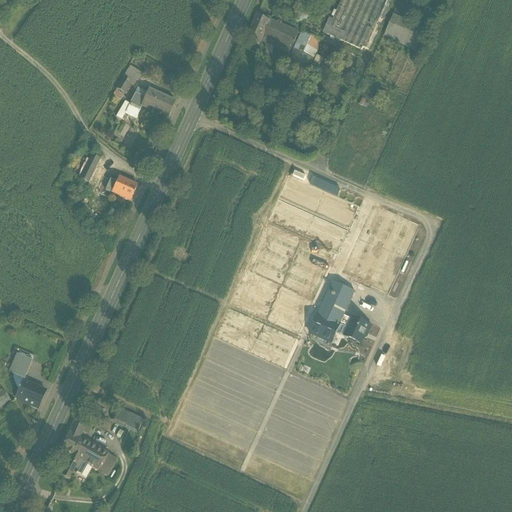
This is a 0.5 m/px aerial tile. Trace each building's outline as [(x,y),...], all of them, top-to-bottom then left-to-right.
[(326,35),(326,36),(361,51),(362,49),(383,0),(342,0),(332,22),(326,35)] [(385,0),(383,0),(362,49),(369,52),(391,3),(385,0)] [(396,14),(388,32),(419,47),(428,29),(396,14)] [(269,22),(257,17),(255,22),(267,27),(269,22)] [(330,21),(324,34),(326,35),(332,22),(330,21)] [(267,27),(255,22),(246,40),(258,46),(263,36),(267,27)] [(282,28),(269,22),(267,27),(263,36),(276,42),(282,28)] [(282,28),(276,42),(273,48),(288,54),(297,34),(282,28)] [(300,37),(287,66),(298,71),(315,34),(302,29),(299,36),(300,37)] [(316,35),(299,72),(305,74),(322,38),(316,35)] [(131,66),(126,73),(137,80),(141,72),(131,66)] [(137,80),(126,73),(122,79),(130,84),(133,86),(137,80)] [(130,84),(122,79),(116,90),(123,95),(130,84)] [(123,95),(116,90),(112,97),(119,101),(123,95)] [(175,103),(148,91),(143,99),(134,95),(128,105),(129,106),(128,107),(130,108),(130,107),(139,112),(141,108),(167,119),(175,103)] [(124,103),(119,111),(124,114),(128,107),(129,106),(128,105),(124,103)] [(128,107),(124,114),(135,120),(139,112),(130,107),(130,108),(128,107)] [(120,121),(124,114),(119,111),(115,118),(120,121)] [(96,171),(86,166),(79,180),(90,185),(96,171)] [(308,185),(337,198),(342,188),(313,175),(308,185)] [(350,229),(360,209),(337,198),(308,185),(289,176),(279,198),(350,229)] [(137,187),(118,178),(116,183),(111,194),(129,203),(137,187)] [(116,183),(109,181),(105,191),(111,194),(116,183)] [(349,232),(278,200),(268,221),(339,253),(349,232)] [(358,284),(390,213),(369,203),(366,211),(337,274),(358,284)] [(366,211),(360,209),(350,229),(349,232),(339,253),(338,256),(317,303),(303,332),(309,335),(318,316),(333,283),(337,274),(366,211)] [(392,214),(360,285),(388,297),(420,227),(392,214)] [(338,256),(267,224),(246,270),(317,303),(338,256)] [(317,303),(246,270),(230,306),(301,338),(303,332),(317,303)] [(337,274),(333,283),(355,293),(358,284),(337,274)] [(333,283),(318,316),(340,326),(344,317),(355,293),(333,283)] [(305,345),(228,311),(214,342),(290,376),(305,345)] [(340,326),(318,316),(309,335),(331,345),(340,326)] [(371,328),(353,320),(353,321),(344,317),(340,326),(349,330),(345,338),(361,345),(366,333),(368,334),(371,328)] [(32,362),(17,355),(9,374),(13,376),(24,380),(32,362)] [(45,392),(34,388),(23,383),(24,380),(13,376),(12,378),(16,389),(19,390),(15,399),(15,400),(26,405),(38,410),(45,392)] [(400,382),(382,379),(380,389),(398,393),(400,382)] [(0,390),(0,408),(10,401),(2,390),(0,390)] [(130,415),(119,410),(113,422),(125,427),(130,415)] [(86,424),(75,419),(71,428),(83,433),(86,424)] [(83,433),(71,428),(60,452),(71,457),(80,439),(83,433)] [(91,445),(80,439),(71,457),(79,462),(80,463),(91,445)] [(108,455),(91,445),(80,463),(97,472),(106,458),(108,455)] [(71,457),(61,477),(69,481),(79,462),(71,457)] [(106,458),(97,472),(106,478),(115,463),(106,458)]
